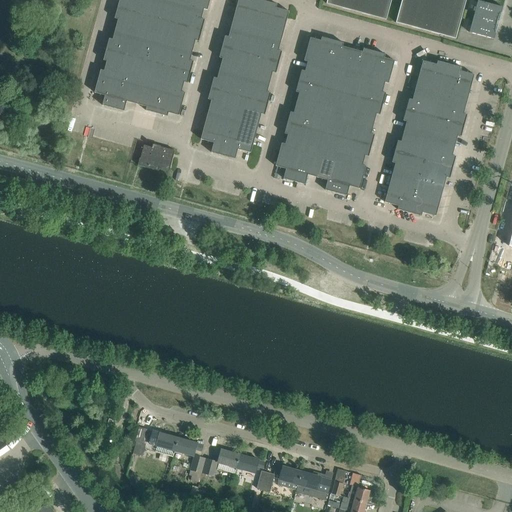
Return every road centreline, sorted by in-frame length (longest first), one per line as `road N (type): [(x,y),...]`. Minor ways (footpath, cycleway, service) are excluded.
road 1 (tertiary): [(450,304),(342,270),(279,238),(0,161)]
road 2 (residential): [(133,370),(132,389),(157,412),(395,475)]
road 3 (unclassified): [(401,446),(133,370)]
road 4 (unclassified): [(96,511),(22,402),(7,357)]
road 5 (unclassified): [(511,109),(476,245)]
road 6 (unclassified): [(133,370),(47,347),(7,357)]
